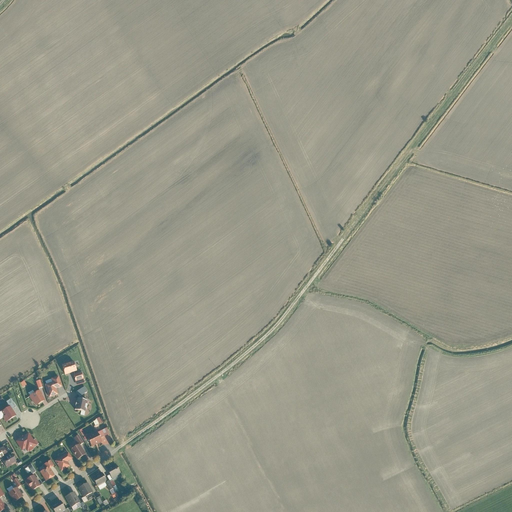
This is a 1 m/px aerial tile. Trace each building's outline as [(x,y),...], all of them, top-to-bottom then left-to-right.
[(74,362),(61,366),(64,376),(77,373),(74,362)] [(55,382),(48,384),(51,395),(61,393),(59,387),(65,385),(62,374),(54,376),(55,382)] [(84,381),(82,374),(74,376),(76,383),(84,381)] [(45,403),(40,393),(30,399),(36,408),(45,403)] [(87,401),(78,399),(76,411),(85,413),(87,401)] [(17,417),(12,407),(1,414),(7,424),(17,417)] [(93,420),(96,425),(104,422),(101,417),(93,420)] [(92,446),(102,442),(98,433),(88,437),(92,446)] [(29,434),(16,443),(22,453),(25,451),(26,452),(36,446),(29,434)] [(86,454),(80,445),(72,450),(79,460),(86,454)] [(5,457),(8,455),(3,447),(0,448),(0,459),(1,459),(2,460),(5,458),(5,457)] [(5,458),(2,460),(7,468),(11,465),(11,464),(16,462),(12,455),(9,457),(8,455),(5,457),(5,458)] [(62,471),(70,466),(64,456),(56,461),(62,471)] [(32,464),(25,469),(28,473),(31,471),(33,474),(37,472),(32,464)] [(121,473),(116,464),(107,470),(112,479),(121,473)] [(55,476),(49,468),(41,473),(47,481),(55,476)] [(102,473),(93,479),(98,487),(107,481),(102,473)] [(15,474),(11,476),(18,488),(22,485),(15,474)] [(40,486),(34,477),(26,482),(32,491),(40,486)] [(92,492),(87,484),(79,488),(84,497),(92,492)] [(14,503),(23,498),(17,488),(9,493),(14,503)] [(73,493),(65,498),(71,508),(79,503),(73,493)] [(60,501),(51,506),(54,511),(60,511),(65,510),(60,501)]
